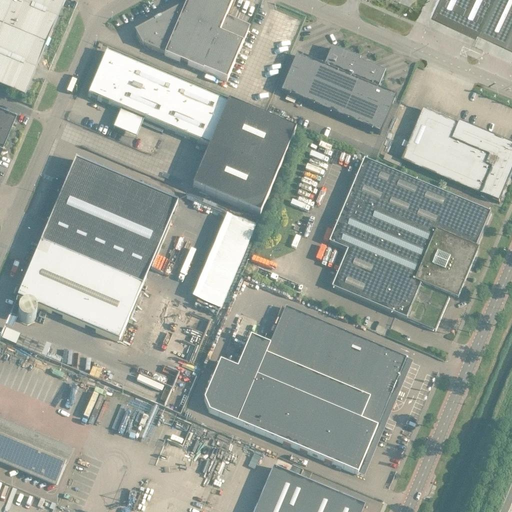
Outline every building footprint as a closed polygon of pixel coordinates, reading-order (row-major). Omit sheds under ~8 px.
[(53,30),(52,30),(64,0),(0,0),(0,85),(25,96),(53,30)] [(165,54),(164,56),(202,72),(203,71),(227,81),(248,29),(225,19),(232,0),(187,0),(184,8),(183,6),(136,32),(143,45),(144,44),(145,45),(144,45),(165,54)] [(511,0),(437,0),(431,13),(478,34),(478,33),(477,33),(478,30),(511,46),(511,0)] [(324,66),(297,54),(281,92),(380,134),(396,96),(378,89),(385,72),(366,64),(366,65),(359,62),(360,59),(332,48),(324,66)] [(192,187),(260,215),(295,130),(107,51),(88,96),(209,147),(192,187)] [(423,110),(401,162),(499,203),(511,172),(511,145),(504,142),(503,142),(495,139),(496,138),(459,123),(459,125),(423,110)] [(0,152),(1,153),(1,152),(0,151),(0,142),(0,141),(4,140),(7,138),(9,134),(8,130),(7,128),(6,127),(13,118),(15,119),(15,118),(0,112),(0,152)] [(17,299),(119,342),(142,287),(177,203),(75,160),(66,181),(55,177),(38,218),(49,222),(40,243),(40,244),(17,299)] [(491,213),(365,160),(330,243),(348,251),(333,288),(435,331),(459,276),(460,273),(459,269),(463,262),(467,262),(471,262),(472,259),(491,213)] [(28,304),(27,304),(26,304),(25,304),(25,305),(24,305),(23,305),(22,306),(21,307),(20,308),(19,309),(19,310),(19,311),(18,311),(18,312),(18,313),(18,314),(18,315),(18,316),(19,316),(19,317),(19,318),(19,319),(20,319),(20,320),(21,320),(21,321),(22,321),(22,322),(23,322),(24,322),(24,323),(25,323),(26,323),(27,323),(28,323),(29,323),(30,323),(31,323),(31,322),(32,322),(33,322),(33,321),(34,321),(34,320),(35,320),(35,319),(36,319),(36,318),(36,317),(37,317),(37,316),(37,315),(37,314),(37,313),(37,312),(37,311),(37,310),(36,310),(36,309),(36,308),(35,308),(35,307),(34,307),(34,306),(33,306),(32,305),(31,305),(30,305),(30,304),(29,304),(28,304)] [(209,412),(357,475),(406,359),(285,308),(269,345),(250,337),(237,368),(220,361),(204,400),(209,412)] [(71,452),(0,422),(0,460),(57,485),(71,452)] [(273,468),(254,511),(362,511),(365,506),(273,468)]
